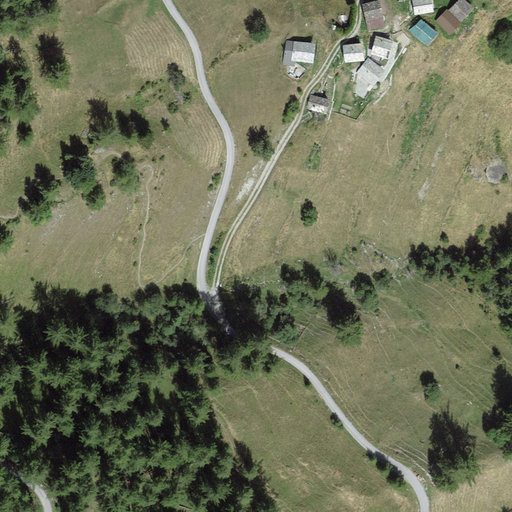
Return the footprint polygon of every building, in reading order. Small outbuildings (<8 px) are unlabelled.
[(431,5),(429,0),(422,0),(415,2),(418,13),(432,10),(431,5)] [(471,8),(463,0),(458,0),(450,9),(461,19),(471,8)] [(383,23),(379,2),(364,5),(365,10),(368,26),(383,23)] [(458,22),(446,11),(438,20),(450,32),(458,22)] [(436,33),(421,20),(412,31),(427,43),(436,33)] [(390,41),(376,37),(372,53),(386,57),(390,41)] [(313,43),(287,41),(285,64),(293,65),(294,59),(311,61),(313,43)] [(360,44),(344,46),(345,60),(362,58),(360,44)] [(383,70),(368,59),(358,72),(373,83),(383,70)] [(328,100),(311,95),(308,108),(325,112),(328,100)]
